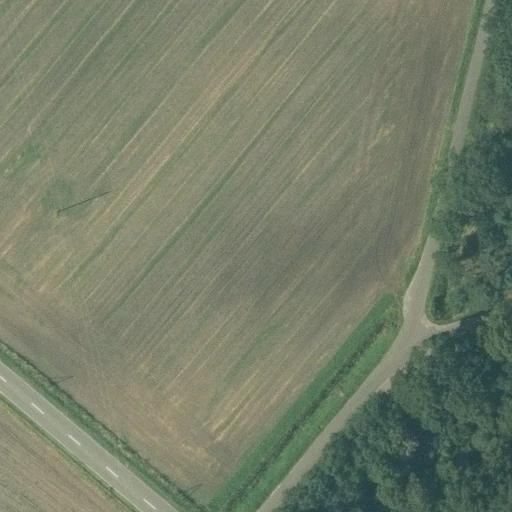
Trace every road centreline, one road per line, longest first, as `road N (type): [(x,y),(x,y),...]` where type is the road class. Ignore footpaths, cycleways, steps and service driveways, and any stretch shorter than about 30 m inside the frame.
road 1 (unclassified): [(409,343),(491,0)]
road 2 (unclassified): [(266,511),(409,343)]
road 3 (tertiary): [(0,377),(157,511)]
